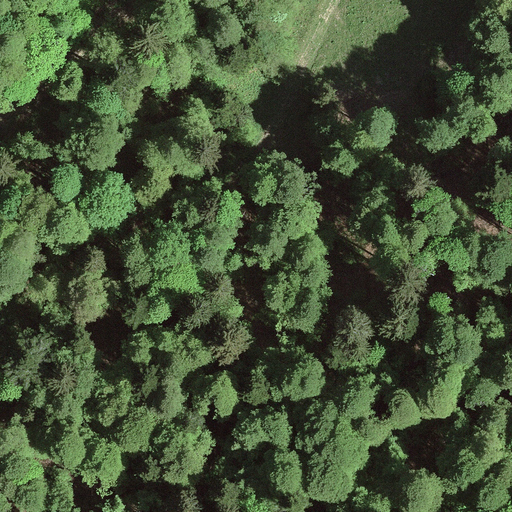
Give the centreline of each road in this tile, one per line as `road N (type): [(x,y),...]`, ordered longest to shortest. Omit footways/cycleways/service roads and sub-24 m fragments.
road 1 (track): [(336,0),(248,178)]
road 2 (track): [(129,0),(91,24),(0,112)]
